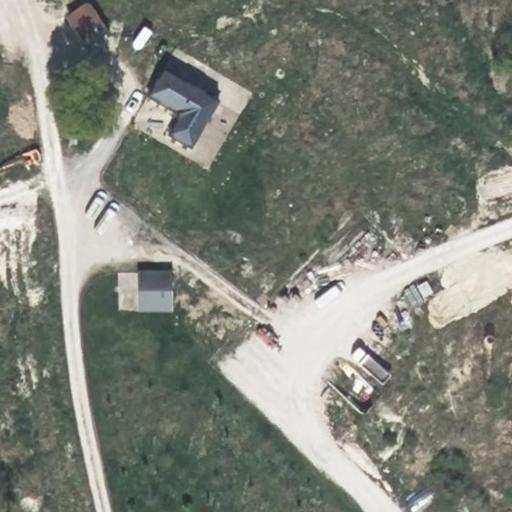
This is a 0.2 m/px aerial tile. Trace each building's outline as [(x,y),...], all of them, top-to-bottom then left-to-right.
[(88,0),(64,17),(85,47),(109,30),(88,0)] [(195,148),(219,97),(161,71),(149,97),(180,111),(169,136),(195,148)] [(118,311),(172,311),(173,270),(118,270),(118,311)] [(410,304),(432,295),(427,281),(404,289),(410,304)] [(322,309),(342,293),(335,284),(315,300),(322,309)] [(359,346),(349,357),(380,385),(390,374),(359,346)]
